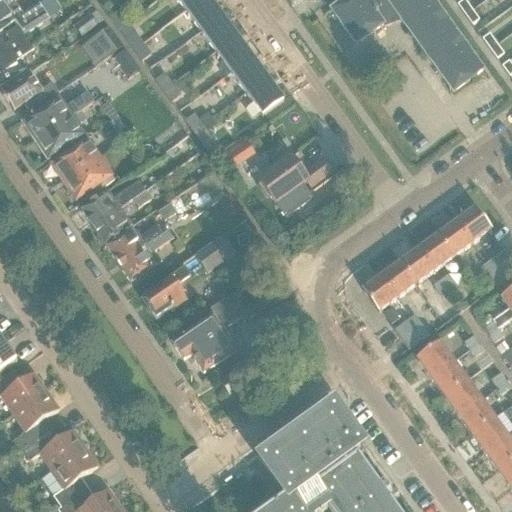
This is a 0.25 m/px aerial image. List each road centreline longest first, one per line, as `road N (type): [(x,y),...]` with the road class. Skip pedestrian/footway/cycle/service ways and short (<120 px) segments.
road 1 (residential): [(221,463),(0,155)]
road 2 (residential): [(156,510),(0,283)]
road 3 (residential): [(400,216),(241,0)]
road 4 (residential): [(349,373),(316,317),(319,292),(341,261),(400,216)]
road 5 (residential): [(451,511),(349,373)]
road 6 (residential): [(221,463),(349,373)]
